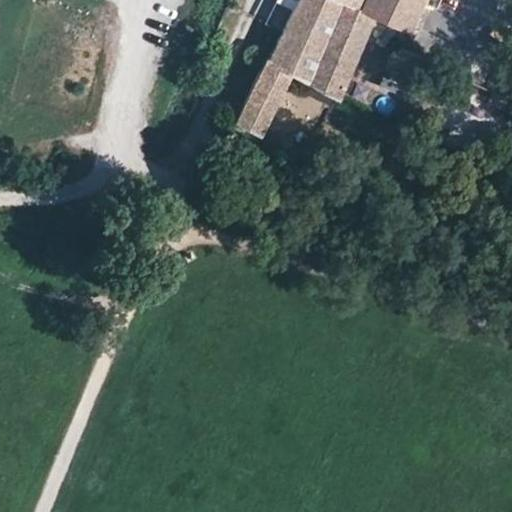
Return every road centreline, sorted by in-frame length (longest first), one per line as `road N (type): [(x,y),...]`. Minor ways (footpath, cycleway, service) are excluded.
road 1 (track): [(47,511),(172,194),(103,175),(153,0)]
road 2 (unknown): [(239,0),(172,194),(297,249),(511,316)]
